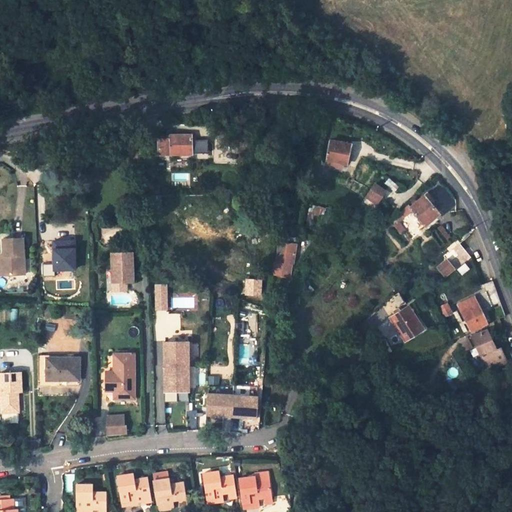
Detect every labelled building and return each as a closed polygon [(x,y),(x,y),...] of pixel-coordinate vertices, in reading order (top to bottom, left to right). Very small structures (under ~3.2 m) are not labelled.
[(193,143),(193,134),(173,135),(171,135),(171,137),(168,138),(158,138),(158,156),(193,155),(193,154),(208,154),(208,142),(193,143)] [(351,146),(331,141),(326,160),(347,165),(351,146)] [(159,194),(158,185),(148,186),(149,195),(159,194)] [(380,200),(385,192),(375,185),(369,193),(380,200)] [(426,225),(438,213),(424,196),(411,208),(412,210),(426,225)] [(404,218),(412,210),(411,208),(408,205),(399,214),(404,218)] [(23,236),(3,237),(5,254),(6,274),(26,272),(23,236)] [(290,277),(296,244),(283,242),(284,237),(281,237),(278,262),(275,262),(274,275),(286,277),(290,277)] [(470,260),(459,245),(443,257),(454,272),(470,260)] [(133,283),(132,253),(111,254),(112,283),(133,283)] [(272,289),(284,291),(286,277),(274,275),(272,289)] [(488,325),(474,298),(459,305),(471,331),(479,327),(480,329),(488,325)] [(168,309),(167,300),(157,300),(157,310),(168,309)] [(452,313),(447,303),(440,309),(445,317),(452,313)] [(423,329),(408,306),(390,319),(405,341),(423,329)] [(164,343),(188,343),(188,331),(164,331),(164,343)] [(472,338),(486,368),(507,364),(502,353),(499,355),(496,349),(487,331),(472,338)] [(460,341),(465,351),(473,347),(467,337),(460,341)] [(391,352),(384,339),(377,343),(383,357),(391,352)] [(164,343),(165,393),(189,392),(188,343),(164,343)] [(134,399),(133,355),(114,355),(114,373),(106,373),(106,392),(114,392),(114,399),(134,399)] [(79,380),(79,358),(56,358),(56,361),(44,361),(43,381),(79,380)] [(0,374),(3,414),(20,413),(19,393),(22,393),(21,373),(0,374)] [(255,418),(256,405),(244,405),(230,404),(207,402),(206,415),(221,416),(251,418),(255,418)] [(123,413),(107,414),(108,431),(126,429),(126,423),(124,423),(123,413)] [(220,428),(251,429),(251,418),(221,416),(220,428)] [(14,441),(7,436),(3,443),(9,448),(14,441)] [(219,472),(203,474),(207,504),(223,502),(222,495),(228,494),(236,493),(234,476),(220,478),(219,472)] [(272,499),(269,481),(268,473),(255,475),(255,477),(239,480),(243,510),(259,507),(259,501),(264,500),(272,499)] [(133,475),(118,477),(122,507),(138,504),(138,502),(137,498),(150,496),(147,479),(134,480),(133,475)] [(186,500),(183,484),(174,485),(170,485),(169,479),(153,482),(158,511),(174,509),(172,502),(178,501),(186,500)] [(92,485),(76,485),(76,511),(92,511),(92,510),(98,510),(106,510),(106,493),(92,493),(92,485)] [(0,511),(17,511),(17,509),(14,509),(13,499),(0,499),(0,511)]
